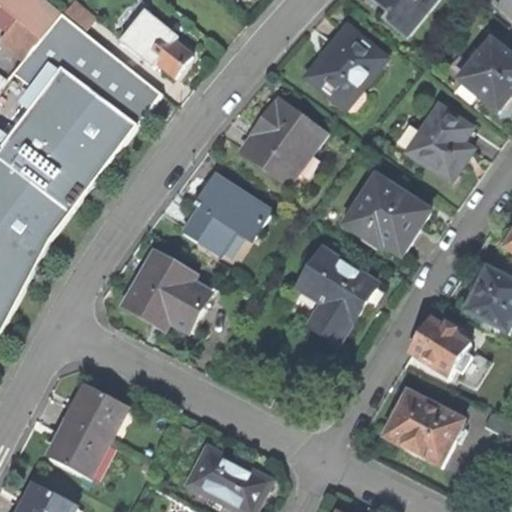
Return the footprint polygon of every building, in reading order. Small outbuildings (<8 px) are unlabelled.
[(4,42),(28,61),(66,16),(46,0),(38,0),(24,17),(4,42)] [(7,0),(4,5),(24,17),(38,0),(7,0)] [(391,23),(409,37),(439,0),(381,0),(379,3),(396,16),(391,23)] [(77,2),(66,16),(88,34),(100,20),(77,2)] [(159,67),(177,81),(187,69),(196,58),(178,43),(181,39),(148,12),(122,45),(156,71),(159,67)] [(309,80),(344,108),(360,90),(364,93),(390,61),(351,29),(330,55),(309,80)] [(463,82),(503,113),(511,101),(511,56),(495,43),(463,82)] [(14,139),(1,157),(0,156),(0,344),(52,245),(74,215),(76,216),(140,128),(66,72),(14,139)] [(0,96),(11,82),(0,73),(0,96)] [(344,108),(349,112),(364,93),(360,90),(344,108)] [(261,138),(257,136),(256,134),(254,137),(256,138),(243,154),(291,189),(330,136),(283,101),(280,106),(278,104),(276,106),(278,108),(281,110),(261,138)] [(413,154),(456,183),(468,165),(478,150),(468,144),(478,129),(445,107),(413,154)] [(281,110),(278,108),(266,123),(257,136),(261,138),(281,110)] [(0,135),(0,156),(1,157),(14,139),(3,131),(0,135)] [(186,235),(223,259),(242,229),(258,238),(274,213),(241,192),(239,195),(216,180),(207,194),(198,208),(202,210),(186,235)] [(421,236),(434,214),(425,208),(418,204),(406,196),(381,180),(350,229),(368,241),(372,235),(390,247),(389,248),(406,259),(421,236)] [(406,196),(418,204),(421,199),(408,191),(406,196)] [(425,208),(428,204),(421,199),(418,204),(425,208)] [(372,235),(368,241),(386,252),(389,248),(390,247),(372,235)] [(365,286),(369,280),(326,254),(303,291),(327,306),(314,328),(343,347),(364,313),(376,293),(365,286)] [(158,257),(129,309),(148,320),(167,331),(172,322),(193,333),(213,296),(193,285),(197,279),(158,257)] [(497,327),(511,334),(511,281),(492,272),(487,280),(484,286),(481,286),(477,287),(474,293),(475,297),(477,300),(470,313),(485,321),(485,322),(497,328),(497,327)] [(376,293),(380,287),(369,280),(365,286),(376,293)] [(424,341),(414,358),(451,380),(453,381),(458,373),(468,356),(474,347),(459,338),(462,333),(451,326),(449,331),(435,322),(424,341)] [(468,356),(458,373),(465,377),(475,360),(468,356)] [(446,391),(451,380),(414,358),(405,370),(446,391)] [(72,425),(114,448),(133,411),(91,389),(81,407),(72,425)] [(427,460),(445,469),(468,425),(445,414),(446,412),(434,406),(433,407),(412,396),(407,406),(404,412),(397,413),(394,420),(397,426),(389,441),(407,450),(406,451),(426,462),(427,460)] [(511,424),(493,414),(485,429),(511,442),(511,424)] [(63,443),(53,461),(95,484),(114,448),(72,425),(63,443)] [(193,487),(238,511),(260,511),(266,502),(275,485),(213,451),(193,487)] [(26,511),(79,511),(81,510),(39,487),(29,506),(26,511)] [(145,500),(166,511),(169,511),(176,502),(151,488),(145,500)]
